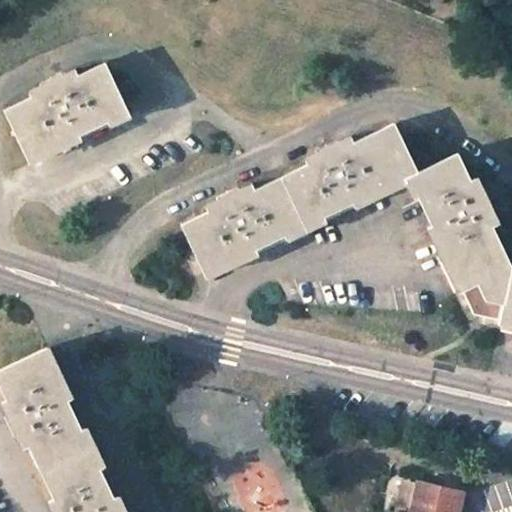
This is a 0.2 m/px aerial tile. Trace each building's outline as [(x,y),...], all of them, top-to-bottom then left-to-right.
[(29,98),(2,111),(25,160),(63,142),(66,148),(80,140),(78,135),(106,121),(126,112),(103,62),(76,76),(74,71),(27,92),(29,98)] [(106,121),(109,127),(129,117),(126,112),(106,121)] [(207,210),(180,223),(204,271),(241,253),(244,259),(257,252),(255,247),(284,233),(323,214),(351,201),(354,207),(367,201),(365,195),(410,173),(418,170),(394,120),(353,140),(350,134),(306,156),(308,161),(254,187),(252,182),(204,204),(207,210)] [(63,142),(25,160),(28,165),(66,148),(63,142)] [(511,264),(511,265),(492,224),(497,221),(476,175),(469,178),(457,150),(418,170),(410,173),(420,195),(433,223),(427,226),(433,240),(440,237),(464,289),(477,282),(484,298),(503,302),(499,317),(511,320),(511,264)] [(365,195),(367,201),(406,182),(413,197),(420,195),(410,173),(365,195)] [(284,233),(287,239),(326,220),(323,214),(284,233)] [(440,237),(433,240),(457,292),(464,289),(440,237)] [(241,253),(204,271),(207,277),(244,259),(241,253)] [(477,282),(464,289),(474,312),(499,317),(503,302),(484,298),(477,282)] [(511,320),(499,317),(498,323),(511,326),(511,320)] [(62,388),(66,386),(48,347),(43,349),(62,388)] [(43,349),(0,370),(0,382),(8,400),(2,402),(24,448),(30,445),(55,499),(49,501),(53,511),(119,511),(125,509),(118,496),(114,498),(99,468),(84,436),(81,430),(68,402),(74,400),(66,386),(62,388),(43,349)] [(99,468),(104,466),(86,427),(81,430),(84,436),(99,468)] [(458,511),(463,491),(418,481),(410,511),(396,511),(395,511),(458,511)]
